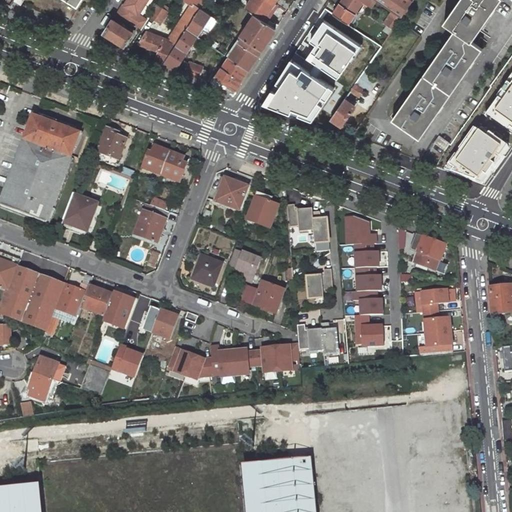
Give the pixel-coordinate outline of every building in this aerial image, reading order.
[(148,0),(127,0),(124,5),(123,4),(116,16),(119,18),(118,19),(123,22),(124,21),(131,26),(133,24),(141,30),(148,20),(139,14),(148,0)] [(206,1),(204,0),(182,0),(183,0),(192,6),(168,41),(177,45),(187,29),(201,8),(206,1)] [(276,0),(251,0),(246,8),(255,14),(263,20),(276,0)] [(342,0),(333,14),(348,24),(363,1),(370,6),(373,0),(342,0)] [(375,0),(401,18),(413,1),(411,0),(375,0)] [(459,0),(445,22),(455,29),(472,41),(500,0),(459,0)] [(158,4),(150,15),(161,22),(168,11),(158,4)] [(210,14),(201,8),(187,29),(197,35),(210,14)] [(263,20),(255,14),(240,36),(243,37),(262,50),(276,28),(263,20)] [(133,32),(121,25),(123,22),(118,19),(117,22),(113,19),(104,32),(125,46),(133,32)] [(362,45),(326,20),(311,41),(316,44),(307,57),(338,79),(362,45)] [(197,35),(187,29),(177,45),(164,64),(175,68),(197,35)] [(455,29),(393,119),(420,138),(482,49),(472,41),(455,29)] [(168,41),(147,33),(140,44),(159,51),(156,61),(164,64),(177,45),(168,41)] [(262,50),(243,37),(240,42),(229,57),(248,70),(258,54),(262,50)] [(248,70),(229,57),(213,82),(234,90),(248,70)] [(335,88),(292,60),(267,99),(317,119),(335,88)] [(190,62),(185,71),(200,77),(204,67),(193,63),(190,62)] [(376,79),(365,73),(358,84),(369,90),(376,79)] [(511,73),(485,112),(511,131),(511,73)] [(346,98),(329,122),(346,134),(362,109),(346,98)] [(81,134),(36,117),(2,206),(49,224),(81,134)] [(509,146),(479,124),(446,171),(482,184),(509,146)] [(121,133),(108,128),(98,155),(120,163),(128,141),(119,138),(121,133)] [(440,137),(435,143),(445,151),(450,144),(440,137)] [(169,151),(153,145),(145,167),(161,173),(169,151)] [(189,159),(169,151),(161,173),(160,175),(179,182),(189,159)] [(249,188),(225,179),(216,202),(240,212),(249,188)] [(269,195),(257,191),(247,220),(270,228),(279,206),(266,200),(269,195)] [(89,231),(100,203),(77,194),(67,218),(82,224),(81,228),(89,231)] [(154,206),(164,210),(167,203),(153,197),(150,204),(154,206)] [(295,205),(287,206),(289,227),(299,226),(299,232),(314,231),(315,243),(329,242),(327,219),(321,219),(320,212),(312,212),(312,209),(295,210),(295,205)] [(151,213),(145,211),(136,234),(158,243),(170,212),(164,210),(154,206),(151,213)] [(343,245),(369,244),(368,217),(342,218),(343,245)] [(412,260),(437,270),(440,262),(443,263),(446,256),(443,255),(447,245),(418,234),(412,249),(415,250),(412,260)] [(252,282),(261,259),(235,250),(229,266),(237,268),(244,271),(242,275),(241,278),(252,282)] [(0,251),(0,286),(9,290),(19,266),(21,260),(20,259),(0,251)] [(352,275),(375,274),(374,253),(350,255),(352,275)] [(201,255),(192,279),(214,287),(223,264),(201,255)] [(65,284),(19,266),(9,290),(0,314),(47,331),(53,316),(56,309),(65,284)] [(293,280),(292,269),(285,269),(286,281),(293,280)] [(332,269),(324,270),(325,276),(307,277),(309,299),(324,298),(324,292),(334,291),(332,269)] [(354,293),(381,292),(381,276),(353,277),(354,293)] [(511,286),(511,279),(509,280),(509,283),(498,284),(498,288),(511,286)] [(285,291),(263,283),(260,291),(247,286),(242,301),(276,314),(285,291)] [(56,309),(80,318),(83,308),(89,293),(65,284),(56,309)] [(114,295),(91,286),(89,293),(83,308),(105,316),(106,314),(114,295)] [(511,313),(511,286),(498,288),(490,288),(493,316),(511,313)] [(448,289),(422,291),(428,355),(442,353),(441,346),(453,345),(450,318),(439,319),(437,304),(449,303),(448,289)] [(136,300),(127,297),(126,301),(123,300),(125,296),(115,292),(114,295),(106,314),(122,320),(127,322),(128,321),(136,300)] [(361,302),(361,317),(379,316),(379,301),(361,302)] [(161,311),(151,307),(143,329),(153,333),(161,311)] [(170,339),(179,317),(161,311),(153,333),(170,339)] [(198,316),(187,312),(185,319),(195,323),(198,316)] [(56,338),(63,320),(53,316),(47,331),(46,334),(56,338)] [(304,325),(297,325),(299,346),(299,349),(309,349),(309,352),(323,351),(324,355),(338,354),(336,330),(330,330),(329,323),(321,323),(321,329),(305,330),(304,325)] [(11,344),(10,327),(0,326),(0,346),(3,346),(3,344),(11,344)] [(381,326),(361,327),(362,348),(382,347),(381,326)] [(129,348),(121,345),(112,368),(135,377),(143,356),(128,350),(129,348)] [(205,359),(175,348),(168,369),(197,380),(198,377),(221,375),(221,377),(235,376),(249,374),(249,367),(264,366),(264,373),(292,371),(291,361),(300,361),(299,349),(299,346),(290,347),(290,346),(262,348),(262,351),(247,353),(247,350),(219,352),(220,358),(205,359)] [(511,346),(503,347),(506,372),(511,370),(511,346)] [(40,358),(35,373),(29,389),(32,390),(30,396),(45,401),(47,396),(53,380),(58,382),(60,382),(65,367),(58,365),(59,364),(40,358)] [(292,371),(300,370),(300,361),(291,361),(292,371)] [(106,367),(93,362),(92,366),(105,370),(106,367)] [(101,395),(110,372),(105,370),(92,366),(91,365),(82,389),(101,395)] [(53,380),(47,396),(52,398),(58,382),(53,380)] [(31,402),(21,405),(24,416),(33,414),(31,402)] [(511,420),(503,421),(505,442),(511,440),(511,420)] [(441,453),(440,439),(412,440),(413,455),(441,453)] [(311,511),(307,456),(236,462),(240,511),(311,511)] [(36,511),(33,481),(0,485),(0,511),(36,511)]
